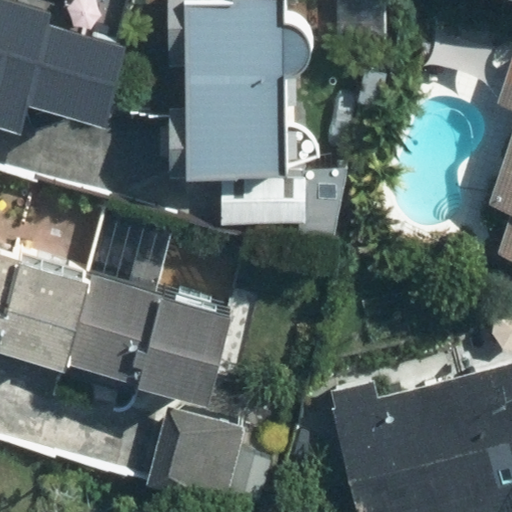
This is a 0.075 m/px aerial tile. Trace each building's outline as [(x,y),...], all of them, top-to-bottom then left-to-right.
[(167,0),(168,63),(190,63),(190,107),(168,107),(168,172),(284,172),(283,77),(286,77),(288,77),(291,76),(293,76),(296,75),(298,74),(300,72),(302,71),(304,69),(305,67),(307,65),(308,63),(309,61),(310,59),(311,56),(311,54),(311,52),(311,49),(311,47),(311,44),(310,42),(309,39),(308,37),(307,35),(305,33),(303,31),(302,30),(300,28),(298,27),(295,26),(293,25),(291,24),(288,24),(286,24),(283,24),(283,0),(167,0)] [(0,87),(103,120),(127,43),(0,2),(0,87)] [(511,64),(499,102),(511,107),(511,141),(491,203),(511,210),(511,214),(499,251),(511,256),(511,64)] [(94,267),(91,278),(0,252),(0,344),(66,363),(70,352),(209,391),(233,306),(94,267)] [(380,381),(330,392),(356,511),(511,511),(511,363),(382,391),(380,381)] [(272,455),(240,445),(244,431),(172,408),(151,475),(222,498),(227,483),(260,493),(272,455)]
